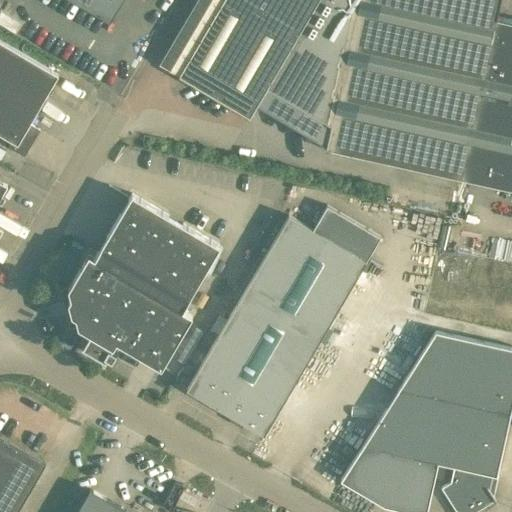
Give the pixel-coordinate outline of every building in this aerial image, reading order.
[(73,0),(110,21),(122,0),(73,0)] [(222,0),(178,75),(249,117),(267,87),(317,0),(222,0)] [(326,148),(461,178),(496,19),(499,0),(317,0),(267,87),(332,125),(327,147),(326,148)] [(511,22),(496,19),(461,178),(511,189),(511,22)] [(0,133),(12,140),(9,146),(24,155),(39,128),(30,123),(58,74),(0,40),(0,133)] [(132,193),(95,256),(89,252),(68,287),(71,296),(68,301),(71,313),(76,316),(78,325),(90,332),(83,344),(82,343),(82,344),(106,359),(107,356),(111,358),(121,342),(161,366),(192,313),(183,308),(220,245),(132,193)] [(185,388),(232,416),(230,420),(241,426),(243,422),(263,434),(366,260),(289,214),(185,388)] [(511,347),(435,330),(401,384),(511,409),(511,405),(511,347)] [(181,370),(188,374),(192,367),(185,363),(181,370)] [(511,409),(401,384),(340,479),(380,504),(413,511),(426,511),(437,462),(454,465),(449,482),(441,487),(456,511),(473,511),(495,499),(492,495),(496,475),(511,409)] [(0,437),(0,511),(16,511),(45,463),(0,437)] [(130,511),(90,488),(75,511),(130,511)]
